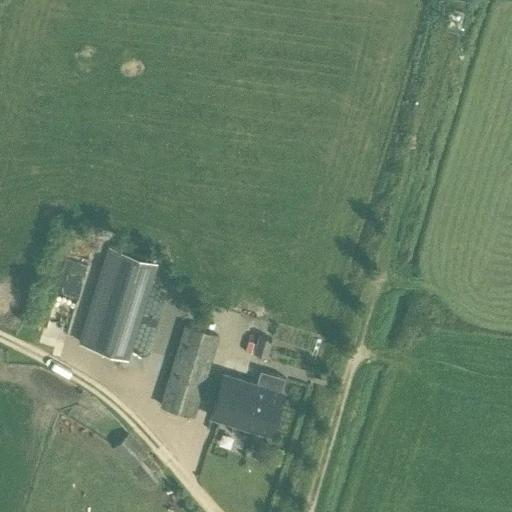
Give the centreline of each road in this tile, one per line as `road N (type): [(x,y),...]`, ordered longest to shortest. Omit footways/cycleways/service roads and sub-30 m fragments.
road 1 (track): [(308,511),(451,34)]
road 2 (unclassified): [(214,511),(104,393),(0,335)]
